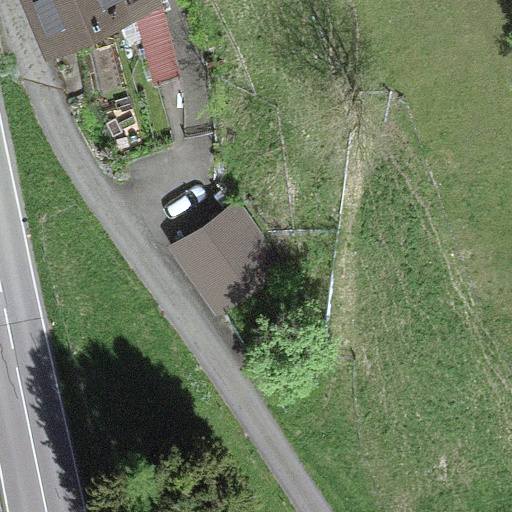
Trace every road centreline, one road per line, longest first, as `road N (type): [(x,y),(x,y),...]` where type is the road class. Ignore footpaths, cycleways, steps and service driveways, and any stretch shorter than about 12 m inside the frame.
road 1 (track): [(8,0),(83,152),(315,511)]
road 2 (primary): [(0,285),(47,511)]
